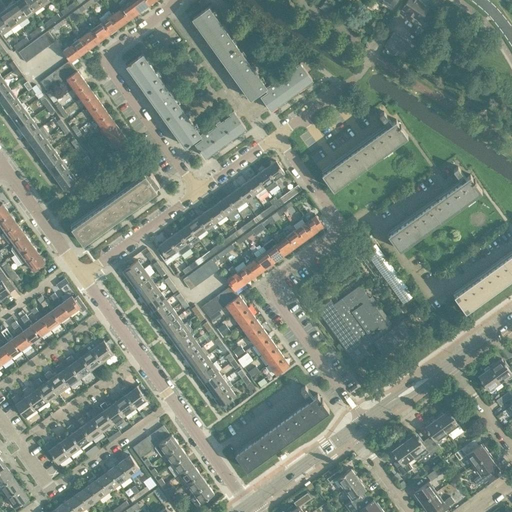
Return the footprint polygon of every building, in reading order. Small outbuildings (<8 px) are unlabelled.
[(27,17),(35,11),(26,0),(17,0),(16,1),(27,17)] [(43,5),(39,0),(26,0),(35,11),(43,5)] [(130,18),(140,11),(132,0),(131,0),(121,0),(118,3),(122,8),(130,18)] [(140,11),(149,4),(146,0),(131,0),(132,0),(140,11)] [(328,13),(336,2),(333,0),(325,0),(320,7),(328,13)] [(428,5),(420,0),(407,0),(403,7),(419,18),(428,5)] [(8,7),(19,22),(27,17),(16,1),(8,7)] [(67,6),(70,10),(76,6),(73,2),(67,6)] [(61,11),(64,15),(70,10),(67,6),(61,11)] [(228,33),(208,6),(193,18),(202,30),(198,33),(200,35),(204,33),(212,45),(228,33)] [(0,12),(0,13),(11,28),(19,22),(8,7),(0,12)] [(72,17),(80,11),(77,8),(69,13),(72,17)] [(122,8),(112,15),(120,25),(130,18),(122,8)] [(11,28),(0,13),(0,31),(2,34),(11,28)] [(52,17),(55,22),(61,17),(58,13),(52,17)] [(103,22),(110,33),(120,25),(112,15),(103,22)] [(45,22),(48,26),(55,22),(52,17),(45,22)] [(60,26),(66,22),(64,18),(58,22),(60,26)] [(54,31),(60,26),(58,22),(52,27),(54,31)] [(103,22),(93,29),(100,40),(110,33),(103,22)] [(36,29),(39,33),(45,29),(42,24),(36,29)] [(29,34),(32,38),(39,33),(36,29),(29,34)] [(83,36),(91,47),(100,40),(93,29),(83,36)] [(43,34),(50,44),(55,41),(48,31),(43,34)] [(385,45),(405,58),(414,44),(394,31),(385,45)] [(231,72),(247,60),(228,33),(212,45),(221,57),(217,60),(219,62),(223,60),(231,72)] [(38,38),(45,48),(50,44),(43,34),(38,38)] [(73,43),(81,54),(91,47),(83,36),(73,43)] [(26,37),(20,41),(23,45),(29,41),(26,37)] [(33,41),(41,51),(45,48),(38,38),(33,41)] [(14,46),(16,50),(23,45),(20,41),(14,46)] [(29,44),(36,55),(41,51),(33,41),(29,44)] [(70,60),(71,62),(81,54),(73,43),(63,51),(70,60)] [(24,48),(31,58),(36,55),(29,44),(24,48)] [(19,52),(26,62),(31,58),(24,48),(19,52)] [(151,65),(143,54),(128,64),(136,77),(133,79),(134,82),(138,79),(147,91),(162,81),(154,69),(157,66),(154,63),(151,65)] [(77,70),(71,62),(70,60),(65,63),(73,73),(77,70)] [(247,60),(231,72),(240,84),(236,86),(238,89),(242,86),(251,99),(259,92),(266,87),(266,86),(247,60)] [(9,63),(13,69),(17,66),(13,61),(9,63)] [(266,87),(259,92),(262,96),(261,96),(270,110),(312,79),(299,62),(266,86),(266,87)] [(73,73),(65,63),(60,67),(68,77),(73,73)] [(22,73),(17,66),(13,69),(18,76),(22,73)] [(68,77),(60,67),(55,70),(63,80),(66,78),(68,77)] [(55,70),(51,73),(51,74),(58,84),(63,80),(55,70)] [(73,88),(84,80),(77,70),(73,73),(68,77),(66,78),(73,88)] [(53,87),(58,84),(51,74),(46,77),(53,87)] [(0,94),(9,87),(2,77),(0,78),(0,94)] [(40,81),(48,91),(53,87),(46,77),(40,81)] [(91,90),(84,80),(73,88),(80,98),(91,90)] [(23,84),(28,90),(32,87),(27,81),(23,84)] [(166,118),(181,107),(173,96),(176,94),(173,89),(170,92),(162,81),(147,91),(155,104),(152,106),(154,109),(157,106),(166,118)] [(0,100),(4,107),(17,98),(9,87),(0,94),(0,100)] [(32,87),(28,90),(33,96),(37,93),(32,87)] [(87,108),(98,100),(91,90),(80,98),(87,108)] [(12,117),(24,108),(17,98),(4,107),(12,117)] [(42,101),(46,107),(50,104),(46,98),(42,101)] [(105,110),(98,100),(87,108),(94,118),(105,110)] [(46,107),(51,114),(55,111),(50,104),(46,107)] [(181,107),(166,118),(175,130),(171,133),(173,136),(177,133),(185,145),(188,144),(190,142),(194,139),(200,134),(198,131),(192,122),(195,120),(192,116),(189,118),(181,107)] [(19,127),(32,118),(24,108),(12,117),(19,127)] [(105,110),(94,118),(101,127),(112,120),(105,110)] [(200,134),(194,139),(196,142),(195,143),(205,156),(246,127),(233,110),(205,131),(203,128),(198,131),(200,134)] [(392,123),(389,119),(384,112),(380,114),(388,126),(322,173),(334,189),(408,136),(401,126),(402,126),(401,124),(400,125),(396,120),(392,123)] [(26,137),(39,128),(32,118),(19,127),(26,137)] [(56,121),(61,127),(65,125),(60,118),(56,121)] [(119,130),(112,120),(101,127),(108,137),(119,130)] [(61,127),(66,134),(69,131),(65,125),(61,127)] [(34,147),(46,138),(39,128),(26,137),(34,147)] [(127,139),(119,130),(108,137),(116,147),(127,139)] [(41,157),(54,148),(46,138),(34,147),(41,157)] [(71,141),(76,148),(79,145),(75,139),(71,141)] [(76,148),(80,154),(84,151),(79,145),(76,148)] [(48,167),(61,158),(54,148),(41,157),(48,167)] [(126,160),(132,155),(128,149),(122,153),(126,160)] [(88,164),(91,162),(87,156),(83,158),(88,164)] [(56,178),(68,168),(61,158),(48,167),(56,178)] [(282,181),(279,177),(284,173),(275,160),(265,167),(274,180),(278,184),(282,181)] [(466,178),(463,174),(458,166),(453,170),(462,181),(389,234),(400,250),(482,190),(475,181),(476,181),(475,179),(474,179),(470,175),(466,178)] [(265,167),(256,174),(265,187),(274,180),(265,167)] [(76,179),(71,172),(68,168),(56,178),(63,188),(76,179)] [(72,226),(83,242),(161,187),(151,173),(152,172),(150,169),(149,170),(148,168),(144,171),(145,173),(72,226)] [(265,187),(256,174),(246,181),(255,194),(258,197),(268,190),(265,187)] [(245,201),(255,194),(246,181),(236,188),(245,201)] [(297,185),(284,194),(288,199),(301,189),(297,185)] [(226,196),(235,208),(245,201),(236,188),(226,196)] [(217,202),(226,215),(235,208),(226,196),(217,202)] [(275,196),(273,197),(273,198),(279,206),(283,202),(280,197),(277,199),(275,196)] [(273,198),(270,200),(273,204),(276,208),(279,206),(273,198)] [(207,209),(216,222),(226,215),(217,202),(207,209)] [(0,219),(9,213),(2,203),(0,204),(0,219)] [(265,209),(268,213),(276,208),(273,204),(265,209)] [(280,208),(283,212),(289,208),(286,204),(280,208)] [(277,217),(283,212),(280,208),(274,213),(277,217)] [(197,217),(206,229),(216,222),(207,209),(197,217)] [(260,213),(263,217),(268,213),(265,209),(260,213)] [(0,219),(0,223),(5,231),(16,223),(9,213),(0,219)] [(304,222),(312,233),(323,225),(315,214),(304,222)] [(197,217),(187,224),(196,236),(206,229),(197,217)] [(246,223),(249,227),(256,222),(253,218),(246,223)] [(254,233),(264,226),(261,222),(251,229),(254,233)] [(312,233),(304,222),(295,229),(303,240),(312,233)] [(5,231),(12,241),(23,233),(16,223),(5,231)] [(249,227),(246,223),(240,227),(243,231),(249,227)] [(187,224),(178,231),(186,243),(187,243),(196,236),(187,224)] [(244,240),(254,233),(251,229),(241,236),(244,240)] [(285,236),(293,247),(303,240),(295,229),(285,236)] [(190,247),(187,243),(186,243),(178,231),(168,238),(177,250),(180,255),(190,247)] [(227,237),(230,241),(237,236),(234,232),(227,237)] [(11,249),(15,254),(30,242),(23,233),(12,241),(15,244),(12,245),(12,247),(11,249)] [(238,245),(244,240),(241,236),(235,241),(238,245)] [(276,243),(284,254),(293,247),(285,236),(276,243)] [(221,241),(224,245),(230,241),(227,237),(221,241)] [(180,255),(177,250),(168,238),(158,245),(159,246),(158,247),(169,263),(180,255)] [(284,254),(276,243),(272,238),(263,245),(266,250),(274,261),(284,254)] [(26,260),(38,252),(30,242),(15,254),(22,263),(26,260)] [(376,243),(365,251),(403,303),(414,295),(390,263),(376,243)] [(210,256),(220,249),(221,248),(218,244),(207,251),(210,255),(210,256)] [(222,251),(224,254),(234,247),(231,244),(222,251)] [(256,257),(264,268),(274,261),(266,250),(256,257)] [(154,257),(149,251),(146,254),(150,260),(154,257)] [(205,260),(210,255),(207,251),(202,255),(205,260)] [(228,259),(224,254),(222,251),(217,255),(212,258),(218,267),(228,259)] [(38,252),(26,260),(34,270),(45,262),(38,252)] [(511,252),(454,294),(466,311),(511,277),(511,252)] [(246,264),(254,275),(264,268),(256,257),(246,264)] [(214,272),(219,268),(218,267),(212,258),(206,262),(214,272)] [(122,271),(128,279),(144,268),(138,260),(122,271)] [(188,266),(191,270),(198,265),(195,260),(188,266)] [(209,276),(214,272),(206,262),(202,265),(209,276)] [(237,271),(244,282),(254,275),(246,264),(237,271)] [(204,279),(209,276),(202,265),(197,269),(204,279)] [(182,270),(185,274),(191,270),(188,266),(182,270)] [(6,270),(8,274),(12,280),(18,276),(13,270),(11,267),(6,270)] [(166,274),(161,267),(157,270),(162,276),(166,274)] [(0,280),(0,298),(0,299),(10,292),(5,285),(10,282),(0,268),(0,279),(1,280),(0,280)] [(134,287),(149,276),(144,268),(128,279),(134,287)] [(199,282),(204,279),(197,269),(192,272),(199,282)] [(244,282),(237,271),(227,279),(231,285),(234,290),(244,282)] [(195,286),(199,282),(192,272),(187,276),(195,286)] [(149,276),(134,287),(140,295),(155,284),(149,276)] [(190,289),(195,286),(187,276),(183,279),(190,289)] [(164,280),(169,286),(173,283),(168,277),(164,280)] [(173,283),(169,286),(173,292),(177,289),(173,283)] [(146,303),(161,292),(155,284),(140,295),(146,303)] [(238,295),(234,290),(231,285),(226,289),(233,299),(238,295)] [(383,355),(412,334),(403,321),(392,328),(360,285),(334,304),(331,299),(317,309),(356,362),(369,352),(366,348),(374,342),(383,355)] [(221,293),(228,303),(233,299),(226,289),(221,293)] [(151,311),(167,300),(161,292),(146,303),(151,311)] [(180,302),(184,299),(180,293),(176,295),(180,302)] [(223,306),(226,304),(228,303),(221,293),(216,296),(223,306)] [(80,307),(83,311),(87,308),(78,295),(73,298),(72,296),(62,302),(70,314),(80,307)] [(226,305),(233,315),(246,305),(239,295),(226,305)] [(44,307),(48,305),(41,296),(37,299),(44,307)] [(218,310),(220,308),(223,306),(216,296),(211,300),(218,310)] [(188,306),(188,305),(184,299),(180,302),(184,308),(188,306)] [(167,300),(151,311),(157,319),(172,308),(167,300)] [(211,300),(207,303),(214,313),(218,310),(211,300)] [(70,314),(62,302),(52,309),(61,321),(70,314)] [(209,317),(214,313),(207,303),(202,306),(209,317)] [(196,314),(200,311),(195,305),(191,308),(196,314)] [(246,305),(233,315),(240,325),(253,315),(246,305)] [(172,308),(157,319),(163,327),(178,315),(172,308)] [(42,317),(51,328),(61,321),(52,309),(42,317)] [(200,311),(196,314),(200,321),(204,318),(200,311)] [(23,330),(31,342),(41,335),(33,323),(33,324),(25,314),(21,317),(28,327),(23,330)] [(178,315),(163,327),(168,334),(184,323),(178,315)] [(247,334),(260,325),(253,315),(240,325),(247,334)] [(33,323),(41,335),(51,328),(42,317),(33,323)] [(13,337),(22,349),(31,342),(23,330),(23,331),(16,321),(11,324),(18,334),(13,337)] [(189,331),(190,331),(192,329),(187,321),(184,323),(168,334),(174,342),(189,331)] [(207,330),(211,327),(207,321),(203,324),(207,330)] [(260,325),(247,334),(255,344),(268,335),(260,325)] [(211,327),(207,330),(212,337),(216,334),(211,327)] [(13,338),(6,328),(1,331),(8,341),(4,344),(12,356),(22,349),(13,337),(13,338)] [(189,331),(174,342),(180,350),(195,339),(190,331),(189,331)] [(262,354),(275,345),(268,335),(255,344),(262,354)] [(218,346),(223,343),(218,337),(214,340),(218,346)] [(93,347),(102,361),(113,353),(104,340),(97,344),(93,339),(88,342),(92,348),(93,347)] [(201,347),(195,339),(180,350),(186,358),(201,347)] [(223,343),(218,346),(223,353),(227,350),(223,343)] [(12,356),(4,344),(0,347),(0,360),(2,363),(12,356)] [(192,366),(207,355),(209,353),(203,345),(201,347),(186,358),(192,366)] [(282,355),(275,345),(262,354),(269,364),(282,355)] [(93,347),(92,348),(89,350),(86,346),(83,348),(82,346),(77,350),(81,356),(82,356),(91,369),(102,361),(93,347)] [(230,362),(234,359),(230,353),(225,356),(230,362)] [(82,356),(81,356),(76,360),(71,354),(66,358),(70,364),(71,364),(80,377),(91,369),(82,356)] [(197,374),(212,363),(207,355),(192,366),(197,374)] [(289,365),(282,355),(269,364),(276,374),(289,365)] [(234,359),(230,362),(235,368),(239,365),(234,359)] [(511,364),(508,367),(502,359),(490,368),(500,382),(511,373),(511,364)] [(60,372),(69,385),(80,377),(71,364),(70,364),(65,368),(60,362),(55,366),(59,372),(60,372)] [(197,374),(203,382),(218,371),(212,363),(197,374)] [(255,366),(248,371),(251,376),(259,370),(255,366)] [(500,382),(490,368),(479,375),(489,390),(500,382)] [(242,378),(246,375),(241,369),(237,371),(242,378)] [(58,393),(69,385),(60,372),(59,372),(54,376),(49,370),(44,374),(48,380),(49,379),(58,393)] [(224,379),(218,371),(203,382),(209,390),(224,379)] [(246,375),(242,378),(246,384),(250,381),(246,375)] [(48,400),(58,393),(49,379),(48,380),(42,384),(38,378),(33,382),(37,388),(38,387),(48,400)] [(224,379),(209,390),(214,397),(230,387),(224,379)] [(125,394),(135,407),(146,399),(136,386),(130,390),(126,385),(121,388),(125,394)] [(37,408),(48,400),(38,387),(37,388),(32,392),(27,386),(22,390),(26,396),(27,395),(37,408)] [(305,386),(300,389),(306,396),(310,393),(305,386)] [(230,387),(214,397),(220,406),(236,395),(230,387)] [(497,400),(500,405),(511,396),(509,391),(497,400)] [(115,402),(124,415),(135,407),(125,394),(119,399),(115,393),(110,396),(114,402),(115,402)] [(235,452),(247,469),(329,409),(323,400),(324,400),(322,398),(321,398),(318,393),(235,452)] [(25,417),(37,408),(27,395),(26,396),(21,400),(16,394),(11,398),(25,417)] [(103,409),(113,423),(124,415),(115,402),(114,402),(108,406),(104,401),(99,404),(103,410),(103,409)] [(93,417),(102,431),(113,423),(103,409),(103,410),(97,414),(93,408),(88,412),(92,418),(93,417)] [(449,409),(436,418),(447,433),(459,424),(464,431),(469,427),(460,415),(455,418),(449,409)] [(82,425),(91,439),(102,431),(93,417),(92,418),(86,422),(82,416),(77,420),(81,426),(82,425)] [(426,439),(435,451),(440,447),(436,441),(447,433),(436,418),(425,426),(432,435),(426,439)] [(71,433),(80,447),(91,439),(82,425),(81,426),(75,430),(71,424),(66,428),(70,434),(71,433)] [(165,439),(170,435),(163,425),(157,429),(165,439)] [(165,439),(157,429),(153,432),(160,442),(165,439)] [(60,441),(69,455),(80,447),(71,433),(70,434),(64,438),(60,432),(55,436),(59,442),(60,441)] [(148,436),(155,446),(158,443),(160,442),(153,432),(148,436)] [(435,451),(426,439),(422,442),(415,433),(404,442),(414,457),(426,448),(430,455),(435,451)] [(165,453),(178,443),(171,434),(170,435),(165,439),(160,442),(158,443),(165,453)] [(150,449),(155,446),(148,436),(143,439),(150,449)] [(146,453),(150,449),(143,439),(138,443),(146,453)] [(58,463),(69,455),(60,441),(59,442),(53,446),(49,440),(44,444),(58,463)] [(467,455),(474,464),(489,453),(485,447),(484,448),(481,444),(477,447),(472,441),(454,453),(459,460),(467,455)] [(408,461),(414,457),(404,442),(392,450),(399,459),(394,463),(398,468),(402,475),(413,468),(408,461)] [(140,457),(146,453),(138,443),(133,447),(140,457)] [(178,443),(165,453),(172,462),(185,453),(178,443)] [(179,472),(192,463),(185,453),(172,462),(179,472)] [(494,460),(489,453),(474,464),(481,475),(473,480),(477,485),(482,482),(483,483),(499,472),(494,466),(496,465),(492,460),(494,460)] [(119,463),(129,476),(139,468),(129,455),(119,463)] [(143,461),(147,466),(151,463),(147,458),(143,461)] [(129,476),(119,463),(109,470),(119,483),(129,476)] [(192,463),(179,472),(186,482),(199,473),(192,463)] [(0,486),(13,477),(6,467),(0,471),(0,486)] [(150,471),(154,476),(158,472),(154,467),(150,471)] [(427,475),(431,480),(441,472),(437,467),(427,475)] [(344,489),(358,479),(351,469),(342,475),(339,471),(327,479),(331,484),(337,479),(344,489)] [(119,483),(109,470),(99,477),(108,491),(119,483)] [(154,476),(161,486),(166,483),(158,472),(154,476)] [(199,473),(186,482),(193,492),(206,482),(199,473)] [(0,486),(7,497),(21,487),(13,477),(0,486)] [(99,477),(89,485),(98,498),(108,491),(99,477)] [(358,479),(344,489),(352,499),(345,504),(349,509),(364,497),(361,493),(366,490),(358,479)] [(206,482),(193,492),(201,503),(214,493),(206,482)] [(421,503),(436,492),(429,482),(415,492),(417,496),(416,497),(421,503)] [(79,492),(89,505),(98,498),(89,485),(79,492)] [(139,491),(142,495),(149,489),(147,485),(139,491)] [(28,497),(21,487),(7,497),(15,507),(28,497)] [(165,507),(170,504),(157,487),(153,490),(165,507)] [(164,490),(168,496),(173,493),(168,487),(164,490)] [(133,495),(136,499),(142,495),(139,491),(133,495)] [(78,511),(89,505),(79,492),(68,499),(77,511),(78,511)] [(436,492),(421,503),(425,510),(426,509),(428,511),(443,511),(450,507),(449,506),(455,502),(451,496),(443,502),(436,492)] [(297,501),(301,505),(311,498),(308,493),(297,501)] [(171,500),(175,506),(180,502),(176,497),(171,500)] [(364,497),(349,509),(351,511),(355,511),(359,510),(360,511),(375,511),(381,508),(377,502),(375,503),(373,499),(368,502),(364,497)] [(58,507),(61,511),(77,511),(68,499),(58,507)] [(119,505),(122,509),(129,504),(126,500),(119,505)] [(132,506),(135,510),(140,506),(137,502),(132,506)]
